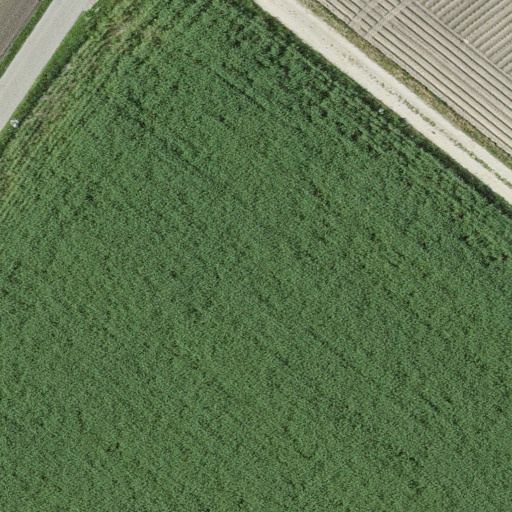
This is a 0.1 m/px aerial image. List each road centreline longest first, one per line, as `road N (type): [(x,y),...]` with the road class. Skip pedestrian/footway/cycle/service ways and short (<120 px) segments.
road 1 (track): [(511,200),(263,0)]
road 2 (unclassified): [(0,137),(95,0)]
